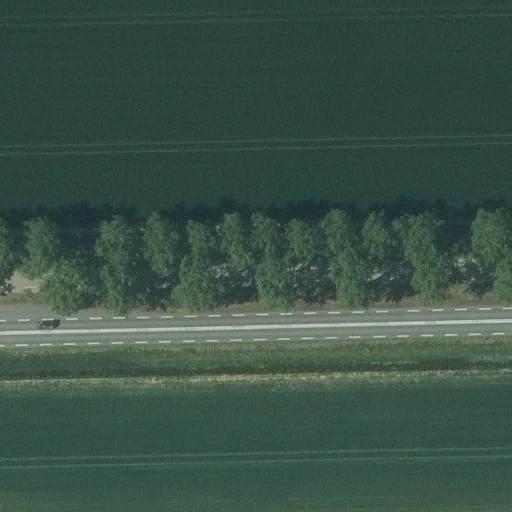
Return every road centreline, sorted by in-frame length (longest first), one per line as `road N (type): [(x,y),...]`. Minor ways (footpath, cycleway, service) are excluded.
road 1 (secondary): [(511,321),(0,334)]
road 2 (unclassified): [(0,284),(511,272)]
